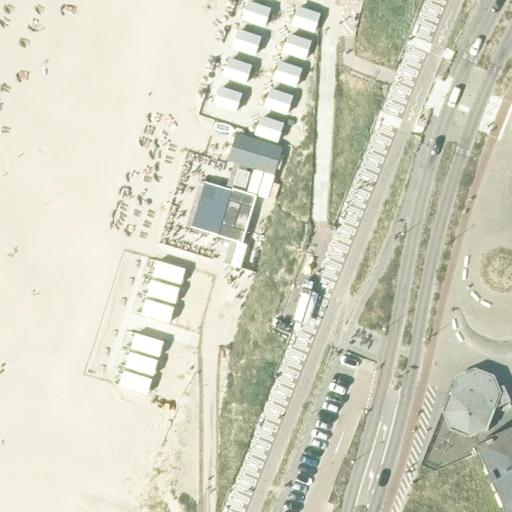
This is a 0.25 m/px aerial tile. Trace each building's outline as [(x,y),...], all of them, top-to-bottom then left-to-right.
[(271,7),(247,0),(245,0),(240,21),(265,28),(271,7)] [(320,14),(296,6),(290,24),(313,32),(320,14)] [(260,37),(235,30),(230,49),(255,56),(260,37)] [(312,40),(288,33),(282,52),(305,60),(312,40)] [(251,65),(227,58),(222,78),(246,84),(251,65)] [(302,69),(278,61),(272,80),(296,88),(302,69)] [(242,93),(218,86),(212,106),(237,113),(242,93)] [(293,95),(270,88),(264,108),(287,115),(293,95)] [(283,124),(260,116),(254,135),(277,143),(283,124)] [(240,278),(260,209),(203,193),(187,246),(216,254),(212,270),(240,278)] [(155,336),(150,351),(178,361),(183,346),(155,336)] [(150,355),(146,370),(173,379),(177,364),(150,355)] [(504,387),(496,391),(482,365),(457,375),(443,411),(451,430),(469,437),(488,430),(497,408),(511,402),(504,387)] [(143,375),(140,390),(168,395),(171,381),(143,375)] [(511,430),(478,445),(506,511),(511,508),(511,430)]
